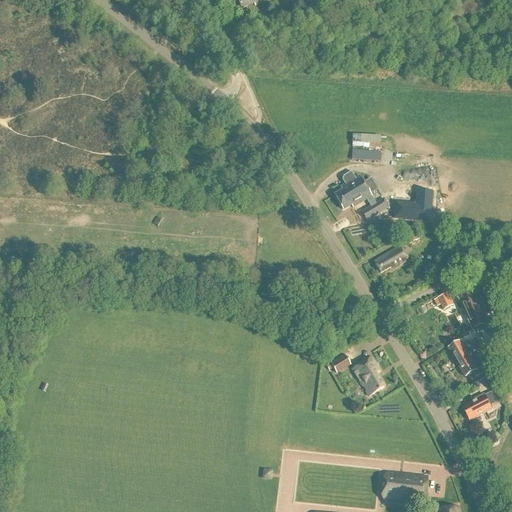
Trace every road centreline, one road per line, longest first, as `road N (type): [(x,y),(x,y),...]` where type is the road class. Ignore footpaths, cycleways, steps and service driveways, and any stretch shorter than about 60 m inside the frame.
road 1 (tertiary): [(379,316),(255,132),(97,0)]
road 2 (track): [(0,256),(358,285)]
road 3 (tertiary): [(486,511),(379,316)]
road 4 (residential): [(379,316),(443,283),(511,263)]
